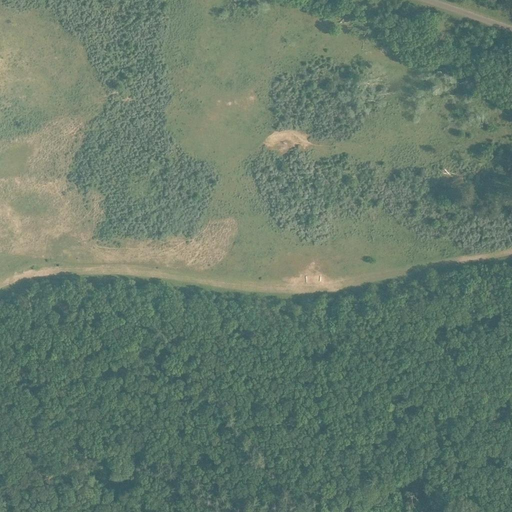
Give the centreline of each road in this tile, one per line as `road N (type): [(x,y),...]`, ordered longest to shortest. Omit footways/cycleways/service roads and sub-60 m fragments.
road 1 (unknown): [(511,312),(348,349),(120,355),(0,384)]
road 2 (track): [(323,511),(424,466),(511,385)]
